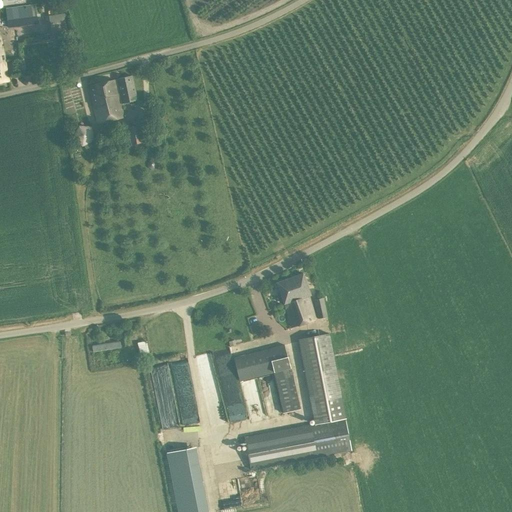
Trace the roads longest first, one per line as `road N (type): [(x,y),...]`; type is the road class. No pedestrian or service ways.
road 1 (unclassified): [(0,336),(185,303),(314,251),(452,164),(511,80)]
road 2 (unclassified): [(0,98),(196,45),(304,0)]
